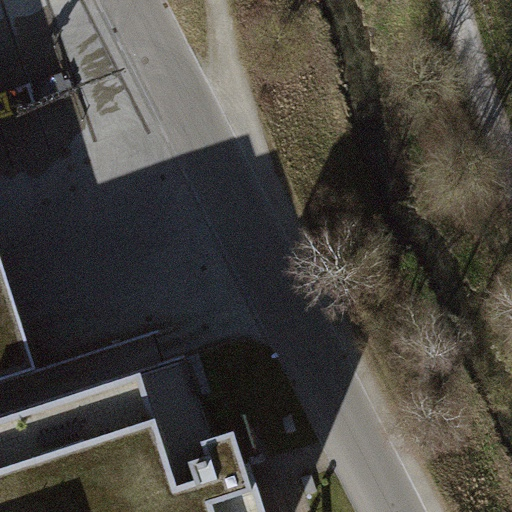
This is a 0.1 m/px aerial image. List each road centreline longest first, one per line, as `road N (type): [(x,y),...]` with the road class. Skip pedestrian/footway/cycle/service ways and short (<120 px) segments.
road 1 (residential): [(382,511),(130,0)]
road 2 (track): [(453,0),(473,81),(511,169)]
